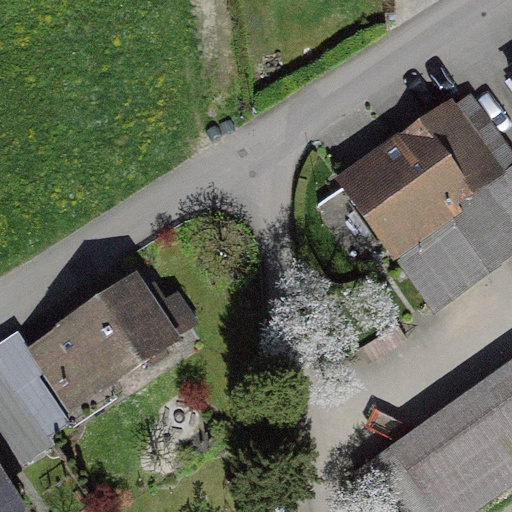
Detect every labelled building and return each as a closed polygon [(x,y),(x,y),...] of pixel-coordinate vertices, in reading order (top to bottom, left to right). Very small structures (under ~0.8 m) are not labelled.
[(511,165),(465,100),(345,187),(427,303),(511,241),(511,228),(482,187),(511,165)] [(168,346),(129,286),(30,353),(76,424),(111,401),(103,389),(168,346)] [(473,511),(511,484),(511,375),(392,460),(429,511),(473,511)] [(66,427),(34,379),(10,395),(42,443),(66,427)] [(0,511),(16,511),(0,487),(0,511)]
